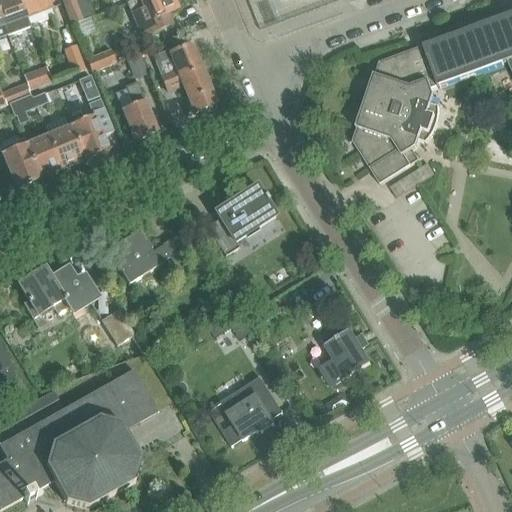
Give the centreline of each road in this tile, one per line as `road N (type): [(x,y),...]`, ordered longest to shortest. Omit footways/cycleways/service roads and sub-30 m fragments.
road 1 (unclassified): [(441,401),(276,132)]
road 2 (residential): [(0,247),(276,132)]
road 3 (tertiary): [(441,401),(243,511)]
road 4 (tertiary): [(272,511),(453,421)]
road 5 (unclassified): [(420,0),(330,34),(252,80)]
